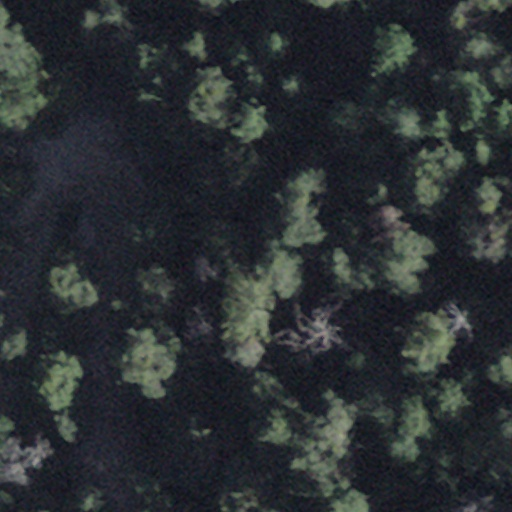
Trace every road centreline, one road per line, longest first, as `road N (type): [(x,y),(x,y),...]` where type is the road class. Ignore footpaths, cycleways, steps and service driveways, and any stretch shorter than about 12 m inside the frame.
road 1 (track): [(134,511),(109,415),(125,190),(115,159),(78,150),(31,180),(0,306)]
road 2 (track): [(53,0),(76,97),(78,150)]
